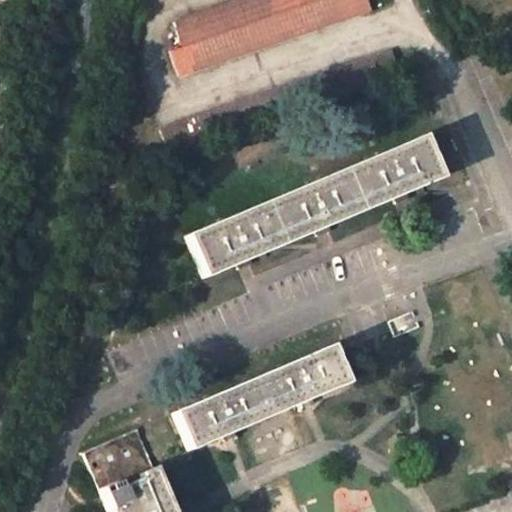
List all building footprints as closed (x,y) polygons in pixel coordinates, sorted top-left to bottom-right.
[(240,0),(174,23),(182,46),(170,50),(180,75),(370,10),(366,0),(240,0)] [(397,74),(389,50),(158,127),(167,153),(397,74)] [(184,235),(202,278),(437,178),(419,137),(184,235)] [(172,413),(188,448),(343,383),(327,348),(172,413)] [(82,451),(107,511),(169,511),(134,430),(82,451)]
